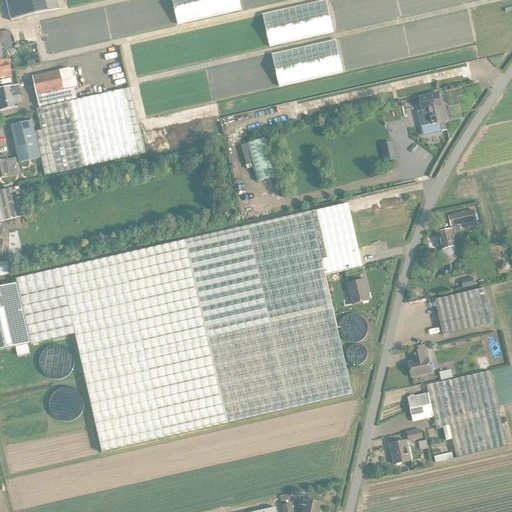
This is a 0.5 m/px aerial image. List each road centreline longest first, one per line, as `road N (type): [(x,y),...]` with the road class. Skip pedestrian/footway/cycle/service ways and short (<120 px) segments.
road 1 (unclassified): [(350,511),(408,266),(438,183),(511,70)]
road 2 (unknown): [(0,116),(24,106),(27,74),(41,63),(87,57),(99,70)]
